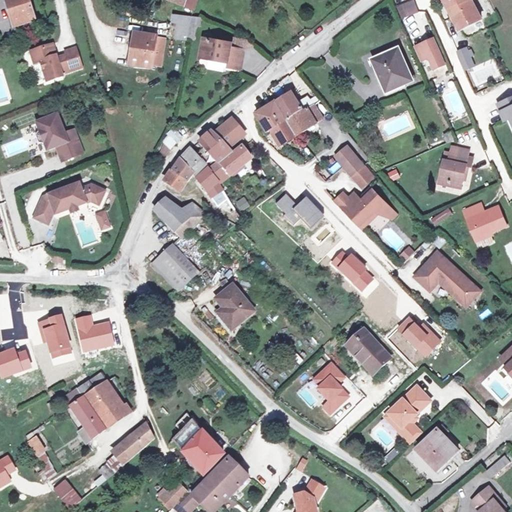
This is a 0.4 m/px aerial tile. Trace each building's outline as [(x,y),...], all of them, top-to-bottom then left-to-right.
[(7,0),(15,25),(35,19),(28,0),(7,0)] [(415,0),(409,0),(404,2),(408,13),(419,9),(415,0)] [(444,0),(455,20),(458,27),(481,16),(477,10),(472,0),(444,0)] [(191,14),(174,12),(174,20),(179,21),(177,36),(187,38),(188,35),(191,14)] [(202,16),(191,14),(188,35),(194,36),(196,23),(201,24),(202,16)] [(136,28),(132,57),(154,60),(159,31),(136,28)] [(233,35),(233,40),(232,45),(245,47),(245,46),(254,43),(246,37),(233,35)] [(242,67),(245,47),(232,45),(233,40),(205,36),(202,56),(230,60),(229,65),(242,67)] [(434,36),(415,44),(420,58),(429,54),(434,65),(444,62),(434,36)] [(56,51),(53,41),(31,48),(35,60),(41,58),(48,78),(63,73),(63,70),(56,51)] [(373,55),(387,87),(413,76),(398,44),(373,55)] [(456,48),(465,66),(473,63),(470,53),(473,52),(472,49),(471,44),(470,46),(467,47),(465,44),(456,48)] [(76,45),(66,48),(72,67),(82,64),(76,45)] [(66,48),(56,51),(63,70),(72,67),(66,48)] [(295,91),(281,100),(293,118),(306,111),(304,106),(295,91)] [(511,96),(501,101),(508,117),(511,115),(511,96)] [(283,142),(300,131),(293,118),(281,100),(261,112),(271,129),(274,128),(283,142)] [(322,118),(314,107),(310,109),(306,111),(293,118),(300,131),(322,118)] [(66,130),(58,111),(37,119),(41,127),(39,128),(37,131),(40,139),(44,140),(45,139),(49,147),(60,143),(66,157),(85,149),(75,126),(66,130)] [(219,132),(224,138),(231,146),(247,133),(234,119),(219,132)] [(449,128),(441,132),(446,141),(453,137),(450,131),(449,128)] [(224,138),(219,132),(217,130),(203,140),(212,148),(224,138)] [(21,136),(0,146),(6,158),(27,148),(21,136)] [(170,143),(174,147),(180,140),(175,137),(170,143)] [(223,182),(233,174),(223,162),(236,152),(234,150),(231,146),(224,138),(212,148),(213,150),(203,158),(210,167),(223,182)] [(174,147),(170,143),(166,146),(166,148),(166,150),(169,153),(174,147)] [(245,145),(236,152),(223,162),(233,174),(255,157),(245,145)] [(362,165),(347,146),(336,155),(343,165),(350,174),(360,166),(362,165)] [(194,147),(184,158),(197,170),(197,172),(200,175),(210,167),(203,158),(194,147)] [(462,185),(467,163),(470,164),(472,156),(449,151),(448,158),(444,158),(440,178),(451,180),(450,183),(462,185)] [(184,158),(176,169),(191,179),(197,172),(197,170),(184,158)] [(369,178),(360,166),(350,174),(359,185),(369,178)] [(222,183),(223,182),(210,167),(200,175),(213,193),(232,216),(237,213),(239,215),(242,213),(222,183)] [(388,172),(393,181),(400,176),(395,168),(388,172)] [(191,179),(176,169),(170,178),(169,180),(184,190),(191,179)] [(45,194),(36,214),(50,221),(56,208),(61,206),(62,209),(72,205),(69,198),(76,196),(78,203),(93,198),(101,201),(107,187),(93,181),(83,185),(81,180),(45,194)] [(398,213),(375,189),(364,200),(359,205),(352,198),(346,192),(339,199),(362,224),(366,220),(376,210),(380,212),(394,217),(398,213)] [(357,192),(352,198),(359,205),(364,200),(357,192)] [(76,196),(69,198),(72,205),(74,209),(80,207),(78,203),(76,196)] [(297,207),(287,196),(278,204),(287,214),(285,217),(294,227),(303,219),(312,229),(325,217),(307,198),(297,207)] [(210,214),(208,212),(199,205),(198,204),(185,211),(170,198),(158,209),(186,240),(189,238),(187,235),(210,214)] [(452,202),(432,215),(435,220),(455,207),(452,202)] [(508,224),(501,203),(485,209),(483,203),(465,209),(477,240),(491,235),(489,231),(508,224)] [(98,232),(111,228),(105,208),(93,212),(98,232)] [(380,212),(376,210),(366,220),(362,224),(365,227),(380,212)] [(156,264),(181,291),(201,272),(177,244),(156,264)] [(404,259),(414,252),(410,247),(400,254),(404,259)] [(417,276),(432,290),(442,280),(443,278),(445,280),(444,282),(465,301),(478,286),(440,251),(417,276)] [(338,269),(348,258),(342,252),(331,263),(338,269)] [(348,258),(338,269),(354,285),(366,272),(368,270),(351,255),(348,258)] [(354,285),(362,292),(374,279),(366,272),(354,285)] [(218,299),(225,308),(230,314),(225,318),(232,327),(243,317),(246,320),(258,309),(237,283),(218,299)] [(478,286),(465,301),(469,305),(482,290),(478,286)] [(230,314),(225,308),(220,312),(225,318),(230,314)] [(65,315),(40,322),(46,343),(50,342),(54,354),(75,348),(65,315)] [(94,315),(77,319),(85,353),(118,345),(112,322),(97,326),(94,315)] [(402,334),(415,322),(409,316),(397,328),(402,334)] [(243,317),(232,327),(234,329),(246,320),(243,317)] [(408,339),(424,356),(442,339),(425,322),(420,327),(415,322),(402,334),(408,339)] [(364,328),(354,337),(358,341),(353,345),(363,356),(361,359),(375,374),(391,359),(364,328)] [(358,341),(354,337),(347,343),(361,359),(363,356),(353,345),(358,341)] [(18,348),(0,355),(0,366),(6,380),(35,368),(28,351),(20,354),(18,348)] [(54,354),(55,359),(76,353),(75,348),(54,354)] [(511,348),(501,358),(511,368),(510,370),(511,372),(511,348)] [(345,375),(333,362),(316,378),(322,385),(319,388),(331,400),(325,406),(331,413),(350,395),(338,382),(345,375)] [(102,372),(78,390),(84,398),(71,408),(86,428),(93,438),(134,409),(130,403),(128,404),(110,380),(108,381),(102,372)] [(419,385),(391,411),(405,426),(401,430),(410,439),(420,428),(414,422),(412,419),(417,414),(432,399),(419,385)] [(84,398),(78,390),(65,399),(71,408),(84,398)] [(405,426),(391,411),(387,415),(401,430),(405,426)] [(120,446),(130,458),(154,436),(148,422),(120,446)] [(495,422),(488,429),(494,435),(501,428),(495,422)] [(420,446),(440,468),(460,449),(445,434),(450,429),(444,423),(420,446)] [(93,438),(86,428),(79,433),(86,443),(93,438)] [(424,432),(420,428),(410,439),(413,442),(424,432)] [(181,446),(204,475),(223,454),(202,429),(181,446)] [(35,432),(26,438),(30,445),(39,439),(35,432)] [(117,459),(112,463),(111,464),(114,468),(117,472),(131,459),(130,458),(120,446),(113,452),(117,459)] [(398,446),(387,457),(391,461),(402,450),(398,446)] [(509,460),(504,453),(485,468),(491,475),(509,460)] [(10,455),(0,460),(0,489),(16,480),(12,474),(19,470),(10,455)] [(111,464),(112,463),(107,457),(99,464),(103,470),(107,474),(114,468),(111,464)] [(196,482),(190,489),(179,501),(188,508),(191,511),(193,511),(202,504),(210,511),(214,511),(250,475),(230,457),(201,486),(196,482)] [(301,458),(296,469),(302,472),(307,461),(301,458)] [(98,481),(107,474),(103,470),(95,476),(98,481)] [(64,496),(76,487),(67,477),(56,486),(64,496)] [(318,511),(316,501),(317,500),(319,501),(326,488),(314,480),(307,493),(296,495),(299,506),(301,506),(302,509),(300,511),(299,511),(318,511)] [(175,505),(179,501),(190,489),(181,481),(169,494),(165,492),(161,498),(172,508),(175,505)] [(497,489),(504,497),(511,491),(504,483),(497,489)] [(141,494),(152,499),(156,490),(144,485),(141,494)] [(506,511),(502,507),(500,504),(503,502),(489,485),(472,499),(480,509),(479,510),(480,511),(506,511)] [(85,497),(76,487),(64,496),(73,507),(85,497)] [(179,501),(175,505),(182,511),(184,511),(188,508),(179,501)]
